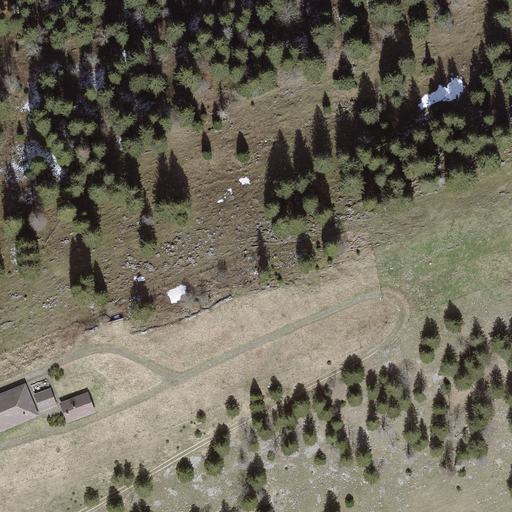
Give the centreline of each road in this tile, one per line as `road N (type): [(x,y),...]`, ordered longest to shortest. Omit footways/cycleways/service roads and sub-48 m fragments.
road 1 (track): [(90,511),(380,353),(405,314),(397,301),(382,296),(355,304),(87,426),(0,450)]
road 2 (track): [(0,393),(101,351),(174,378)]
